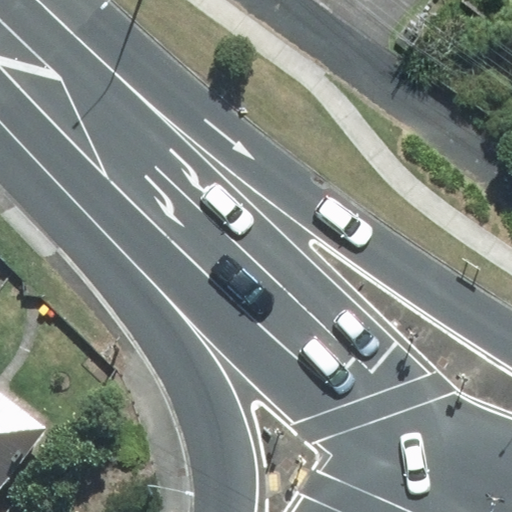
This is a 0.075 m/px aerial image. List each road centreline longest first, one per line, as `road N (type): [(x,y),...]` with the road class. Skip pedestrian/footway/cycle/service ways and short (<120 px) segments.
road 1 (primary): [(51,58),(511,342)]
road 2 (primary): [(411,454),(51,58)]
road 3 (primary): [(216,511),(221,478),(200,386),(51,58)]
